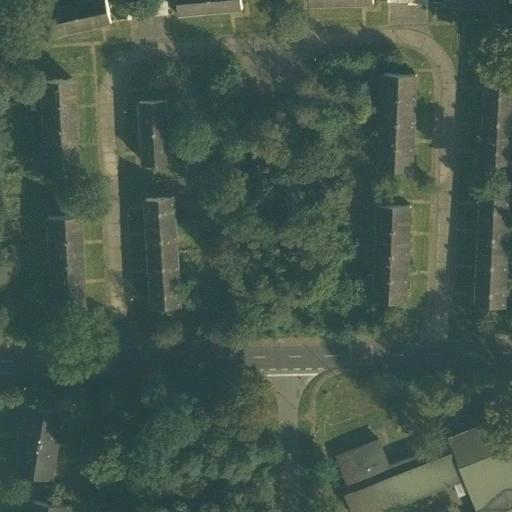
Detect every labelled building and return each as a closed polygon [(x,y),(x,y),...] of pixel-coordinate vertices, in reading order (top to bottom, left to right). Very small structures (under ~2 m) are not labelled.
[(61,0),(36,5),(42,34),(102,21),(97,0),(61,0)] [(232,0),(164,0),(165,11),(233,8),(232,0)] [(503,11),(504,0),(432,0),(432,1),(503,11)] [(412,70),(374,69),(372,166),(410,167),(412,70)] [(511,160),(511,98),(511,72),(479,72),(477,159),(511,160)] [(34,174),(72,173),(69,75),(31,77),(34,174)] [(132,97),(135,162),(169,160),(167,95),(132,97)] [(472,192),(469,302),(502,303),(505,193),(472,192)] [(176,304),(172,196),(139,197),(142,305),(176,304)] [(367,298),(403,299),(404,201),(368,201),(367,298)] [(79,301),(76,212),(39,213),(42,303),(79,301)] [(50,477),(61,409),(22,403),(11,471),(50,477)] [(511,511),(511,423),(509,415),(449,438),(450,442),(389,466),(379,440),(338,456),(352,492),(346,495),(352,511),(376,511),(464,478),(477,511),(511,511)] [(27,497),(24,511),(65,511),(67,504),(27,497)]
